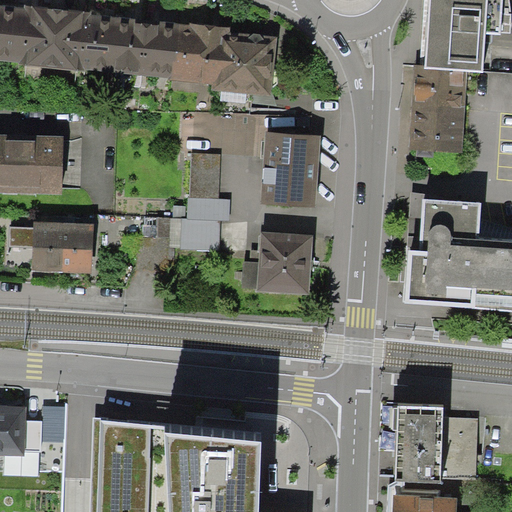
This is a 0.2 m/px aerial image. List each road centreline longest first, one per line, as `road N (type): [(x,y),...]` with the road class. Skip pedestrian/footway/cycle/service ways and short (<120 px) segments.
road 1 (tertiary): [(355,395),(372,128),(360,24)]
road 2 (residential): [(0,367),(355,395)]
